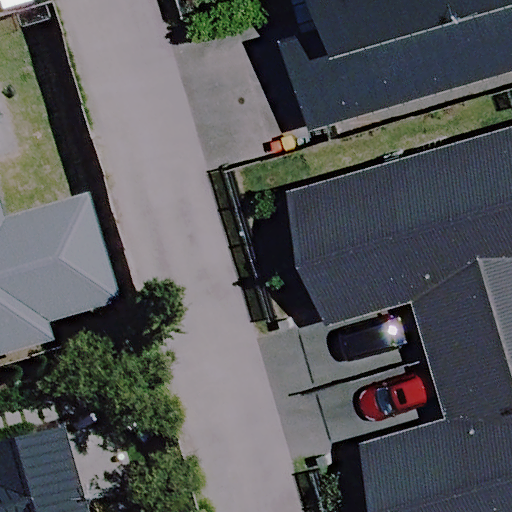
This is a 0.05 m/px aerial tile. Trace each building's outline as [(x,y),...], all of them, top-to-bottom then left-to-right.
[(511,0),(372,0),(374,5),(309,24),(335,113),(511,61),(511,0)] [(429,284),(448,348),(511,329),(511,119),(314,177),(352,307),(429,284)] [(0,223),(0,361),(47,348),(115,330),(79,201),(0,223)] [(511,511),(511,329),(448,348),(465,406),(386,428),(410,511),(511,511)] [(81,511),(56,425),(0,441),(0,511),(81,511)]
